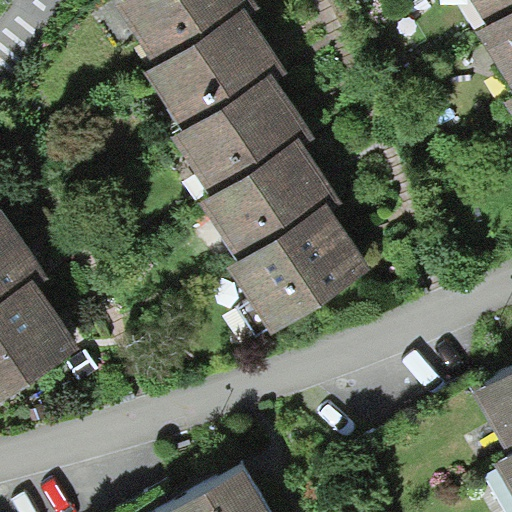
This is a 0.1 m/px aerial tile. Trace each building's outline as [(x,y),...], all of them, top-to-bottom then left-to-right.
[(239,0),(117,0),(147,52),(239,0)] [(266,63),(274,59),(240,0),(239,0),(147,52),(138,58),(171,116),(266,63)] [(511,6),(511,0),(473,0),(486,22),(511,6)] [(511,6),(486,22),(476,27),(511,91),(511,6)] [(295,128),(301,125),(266,63),(171,116),(163,121),(198,183),(295,128)] [(328,199),(333,196),(295,128),(198,183),(192,186),(230,254),(328,199)] [(263,323),(365,265),(328,199),(230,254),(225,257),(263,323)] [(0,287),(27,270),(35,265),(0,210),(0,287)] [(0,380),(69,336),(27,270),(0,287),(0,380)] [(511,348),(471,371),(507,435),(511,432),(511,348)] [(495,442),(511,473),(511,432),(507,435),(495,442)] [(137,511),(267,511),(238,457),(137,511)]
